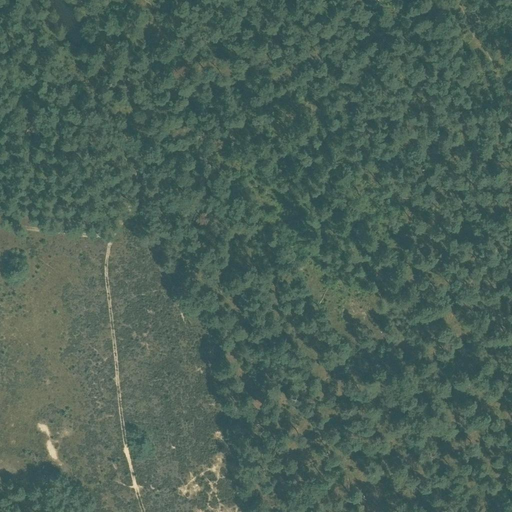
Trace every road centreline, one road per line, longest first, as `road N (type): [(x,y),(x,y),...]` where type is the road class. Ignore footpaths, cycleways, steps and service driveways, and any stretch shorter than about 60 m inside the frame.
road 1 (track): [(136,174),(147,161),(367,70),(479,42)]
road 2 (track): [(112,233),(105,265),(120,413),(143,511)]
road 3 (track): [(112,233),(134,187),(127,135),(136,91),(86,0)]
road 4 (track): [(456,0),(505,82),(501,128),(511,146)]
